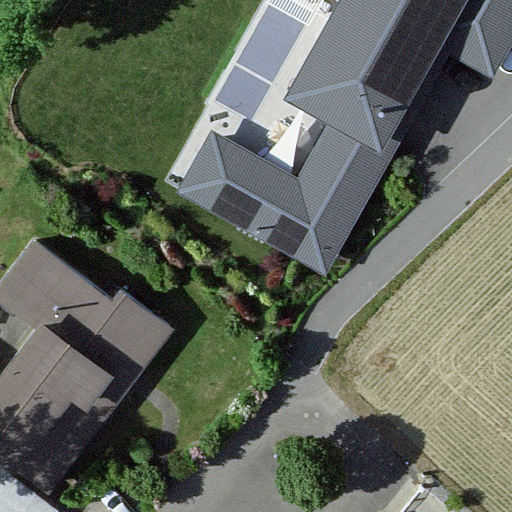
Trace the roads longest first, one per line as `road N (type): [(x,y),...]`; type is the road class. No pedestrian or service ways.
road 1 (residential): [(301,398),(327,309),(511,136)]
road 2 (residential): [(325,511),(377,463),(301,398)]
road 3 (residential): [(198,493),(301,398)]
